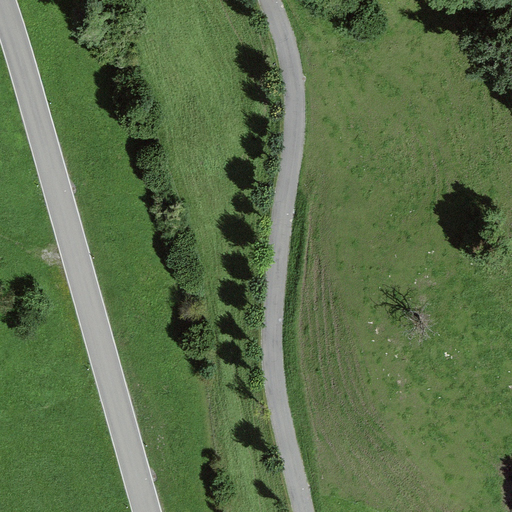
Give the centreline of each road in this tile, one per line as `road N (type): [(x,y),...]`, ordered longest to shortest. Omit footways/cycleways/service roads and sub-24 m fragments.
road 1 (tertiary): [(145,511),(1,0)]
road 2 (unclassified): [(305,511),(273,347),(295,112),(271,0)]
